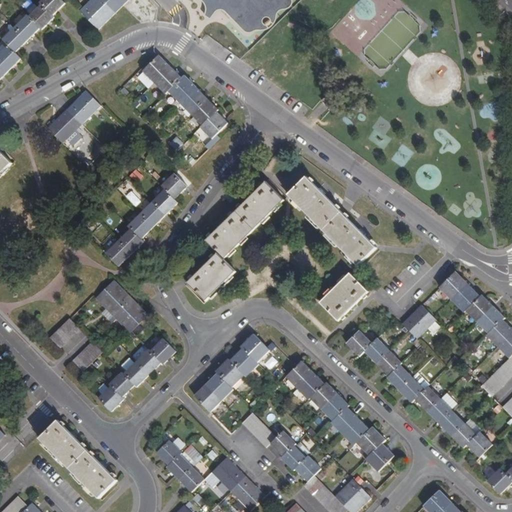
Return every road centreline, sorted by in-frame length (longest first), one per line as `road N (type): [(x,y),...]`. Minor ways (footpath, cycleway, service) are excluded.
road 1 (residential): [(0,116),(135,42),(161,36),(271,112)]
road 2 (residential): [(211,345),(240,317),(256,310),(279,315),(431,461)]
road 3 (residential): [(271,112),(475,257),(511,269)]
road 4 (residential): [(211,345),(186,323),(167,279),(169,241),(271,112)]
road 5 (residential): [(115,448),(0,331)]
